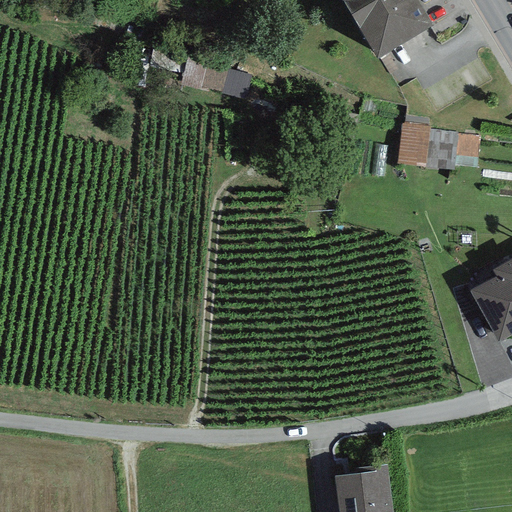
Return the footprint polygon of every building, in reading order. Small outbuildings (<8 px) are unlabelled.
[(411,0),(336,0),(377,69),(433,36),(411,0)] [(193,58),(186,88),(226,97),(233,67),(193,58)] [(356,115),(330,109),(314,173),(340,180),(356,115)] [(430,128),(401,125),(396,166),(425,169),(425,168),(455,171),(455,166),(477,169),(480,136),(458,134),(458,132),(430,129),(430,128)] [(496,280),(471,294),(499,346),(511,338),(511,262),(492,274),(496,280)] [(339,511),(393,511),(387,460),(366,462),(366,466),(334,470),(339,511)]
